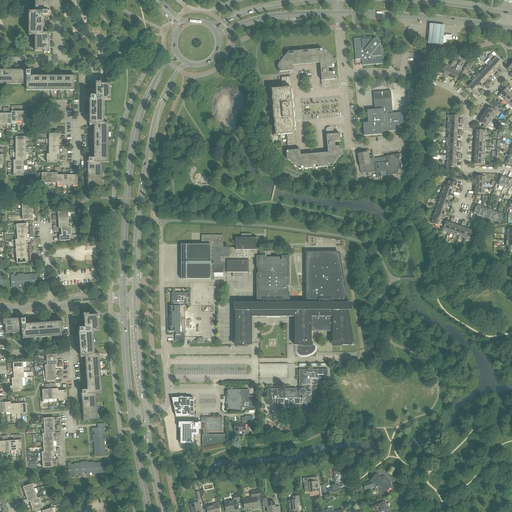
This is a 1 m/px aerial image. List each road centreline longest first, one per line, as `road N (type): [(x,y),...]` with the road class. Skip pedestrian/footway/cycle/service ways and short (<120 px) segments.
road 1 (secondary): [(175,50),(148,91),(133,138),(123,295)]
road 2 (secondary): [(135,295),(136,216),(154,116),(186,62)]
road 3 (secondary): [(123,300),(131,411),(151,511)]
road 4 (secondary): [(163,511),(143,409),(135,300)]
road 5 (secondary): [(338,12),(503,28)]
road 6 (residential): [(466,106),(436,83),(380,72),(343,75)]
road 7 (residential): [(74,432),(68,301)]
road 8 (residential): [(410,141),(351,145),(343,75)]
road 9 (secondary): [(217,36),(268,15),(338,12)]
road 10 (residential): [(80,155),(82,58),(56,58)]
